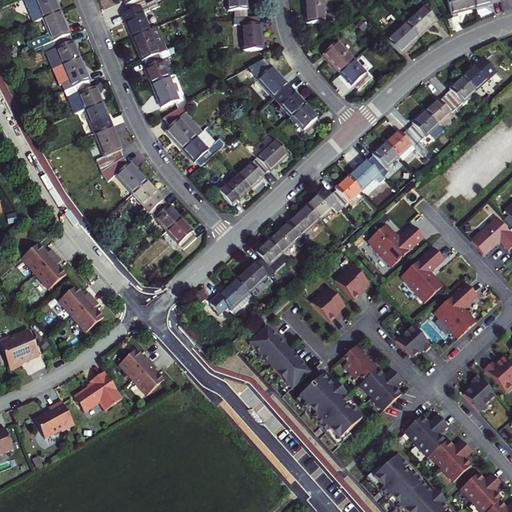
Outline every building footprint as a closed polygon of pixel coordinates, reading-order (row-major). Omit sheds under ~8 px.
[(54,0),(26,0),(35,21),(42,17),(59,10),(54,0)] [(129,15),(144,9),(140,0),(120,0),(122,2),(125,9),(126,9),(129,15)] [(229,0),(230,14),(248,13),(247,0),(229,0)] [(323,25),(321,0),(320,0),(303,1),(304,13),(304,26),(323,25)] [(474,12),(471,0),(454,0),(446,3),(452,20),(464,16),(474,12)] [(471,0),(474,12),(488,7),(492,6),(491,3),(499,1),(498,0),(471,0)] [(126,33),(130,42),(149,33),(143,18),(156,12),(153,5),(144,9),(129,15),(132,22),(123,26),(126,33)] [(422,7),(403,22),(416,36),(425,28),(434,21),(422,7)] [(65,25),(59,10),(42,17),(51,41),(68,33),(65,25)] [(249,18),(241,19),(244,53),(263,51),(261,37),(260,26),(259,26),(258,17),(249,18)] [(406,44),(416,36),(403,22),(383,39),(394,51),(400,47),(401,48),(406,44)] [(40,46),(49,67),(77,55),(73,44),(68,33),(51,41),(40,46)] [(141,63),(159,56),(149,33),(130,42),(135,54),(140,64),(141,63)] [(337,74),(350,61),(333,41),(319,54),(329,65),(337,74)] [(82,66),(77,55),(49,67),(56,84),(60,82),(63,90),(71,86),(88,79),(82,66)] [(170,80),(159,56),(141,63),(144,70),(143,71),(146,78),(150,88),(170,80)] [(355,90),(367,80),(350,61),(337,74),(343,80),(348,86),(349,85),(355,90)] [(464,81),(476,94),(496,76),(485,63),(477,70),(477,69),(473,73),(464,81)] [(257,78),(276,98),(287,87),(288,86),(279,76),(271,66),(257,78)] [(74,112),(84,108),(101,101),(97,92),(94,85),(91,87),(88,79),(71,86),(74,93),(67,96),(74,112)] [(170,80),(150,88),(155,99),(161,112),(180,103),(170,80)] [(445,99),(457,111),(476,94),(464,81),(455,89),(450,93),(450,94),(445,99)] [(293,92),(287,87),(276,98),(294,118),(307,106),(298,97),(294,91),(293,92)] [(426,114),(438,128),(457,111),(445,99),(439,104),(438,103),(435,106),(426,114)] [(84,108),(94,132),(111,124),(105,111),(101,101),(84,108)] [(294,118),(311,137),(323,126),(318,120),(319,119),(313,113),(307,106),(294,118)] [(438,128),(426,114),(418,121),(413,126),(413,127),(408,132),(420,144),(425,150),(431,146),(425,139),(438,128)] [(171,141),(181,152),(194,140),(172,115),(159,126),(171,141)] [(92,159),(97,170),(121,155),(117,149),(120,148),(116,136),(111,124),(94,132),(103,154),(92,159)] [(386,145),(398,159),(411,148),(414,150),(420,144),(408,132),(402,138),(398,134),(396,136),(386,145)] [(194,163),(200,169),(215,155),(225,145),(219,139),(213,145),(202,133),(194,140),(181,152),(187,159),(193,165),(194,163)] [(276,143),(257,161),(268,173),(269,174),(280,164),(288,156),(276,143)] [(368,163),(380,176),(398,159),(386,145),(377,153),(373,156),(374,158),(368,163)] [(113,173),(131,192),(145,180),(135,170),(127,161),(125,163),(121,155),(97,170),(106,180),(113,173)] [(257,161),(238,178),(250,191),(260,182),(263,179),(262,178),(268,173),(257,161)] [(349,179),(361,193),(374,181),(378,185),(384,180),(380,176),(368,163),(363,168),(362,167),(357,171),(349,179)] [(242,198),(250,191),(238,178),(219,195),(231,207),(236,202),(237,203),(242,198)] [(361,193),(349,179),(340,187),(335,191),(336,192),(330,197),(342,210),(361,193)] [(137,209),(143,216),(162,199),(153,189),(145,180),(131,192),(142,205),(137,209)] [(306,207),(318,220),(330,209),(336,215),(342,210),(330,197),(324,202),(319,196),(315,200),(306,207)] [(153,217),(165,231),(179,218),(170,208),(162,199),(143,216),(149,221),(153,217)] [(511,203),(503,211),(511,220),(511,203)] [(297,215),(287,224),(299,237),(318,220),(306,207),(297,215)] [(21,217),(14,215),(13,222),(20,224),(21,217)] [(185,225),(179,218),(165,231),(183,249),(195,238),(190,232),(191,231),(185,225)] [(510,247),(511,245),(511,235),(496,218),(470,241),(483,255),(499,241),(507,250),(510,247)] [(268,241),(281,254),(294,242),(298,248),(304,243),(299,237),(287,224),(278,233),(268,241)] [(418,235),(413,229),(400,241),(387,227),(369,244),(392,270),(424,242),(418,235)] [(68,255),(63,250),(58,244),(56,246),(52,241),(48,236),(43,240),(29,252),(55,283),(74,267),(70,262),(66,257),(68,255)] [(255,264),(267,276),(272,271),(285,259),(281,254),(268,241),(262,247),(256,253),(261,258),(255,264)] [(438,257),(432,251),(401,280),(424,305),(443,289),(430,275),(443,263),(438,257)] [(236,280),(248,293),(267,276),(255,264),(250,269),(249,268),(245,271),(236,280)] [(352,266),(335,282),(353,302),(360,296),(364,292),(363,292),(369,286),(352,266)] [(105,299),(100,294),(95,288),(93,289),(90,286),(85,280),(66,296),(92,327),(111,310),(106,304),(103,301),(105,299)] [(224,293),(218,298),(228,309),(234,316),(253,299),(248,293),(236,280),(227,288),(223,292),(224,293)] [(462,311),(475,299),(465,287),(433,315),(456,341),(475,324),(466,315),(462,311)] [(328,288),(311,304),(330,324),(337,317),(340,314),(339,314),(345,308),(328,288)] [(228,309),(218,298),(210,305),(220,316),(228,309)] [(431,347),(412,326),(395,341),(411,359),(418,353),(422,350),(424,353),(431,347)] [(40,356),(29,329),(10,336),(10,335),(0,339),(0,345),(10,370),(22,365),(21,363),(26,361),(40,356)] [(247,348),(257,358),(279,339),(274,334),(271,331),(267,334),(265,331),(247,348)] [(283,343),(279,339),(257,358),(268,370),(286,354),(283,351),(286,347),(283,343)] [(383,412),(402,395),(398,391),(395,387),(401,382),(391,370),(385,377),(381,372),(372,362),(363,352),(357,346),(343,359),(347,364),(343,367),(355,380),(359,377),(363,381),(360,385),(383,412)] [(157,367),(152,361),(147,355),(145,357),(141,353),(137,348),(118,365),(145,394),(163,378),(159,373),(155,368),(157,367)] [(286,354),(268,370),(279,381),(300,362),(296,357),(292,353),(288,356),(286,354)] [(504,392),(511,385),(511,367),(502,357),(492,366),(490,363),(488,365),(483,369),(504,392)] [(304,366),(300,362),(279,381),(290,393),(307,377),(304,374),(308,370),(304,366)] [(84,410),(100,400),(106,409),(123,397),(105,370),(91,380),(93,383),(89,386),(75,395),(84,410)] [(497,399),(478,378),(472,383),(473,385),(470,387),(468,389),(470,391),(464,397),(480,414),(497,399)] [(331,390),(322,380),(298,402),(304,409),(301,411),(305,416),(308,413),(314,420),(311,422),(318,429),(325,437),(327,434),(337,445),(347,435),(361,422),(351,412),(341,402),(345,398),(335,387),(331,390)] [(354,408),(345,398),(341,402),(351,412),(354,408)] [(75,423),(62,399),(50,406),(51,409),(47,412),(44,413),(44,412),(35,417),(45,436),(61,428),(64,429),(75,423)] [(295,405),(301,411),(304,409),(298,402),(295,405)] [(308,413),(305,416),(311,422),(314,420),(308,413)] [(428,423),(422,417),(403,434),(423,456),(426,453),(450,479),(468,462),(465,458),(462,456),(469,450),(459,439),(452,445),(449,442),(446,438),(444,441),(438,434),(444,429),(447,426),(437,415),(432,419),(428,423)] [(0,427),(0,452),(14,447),(5,425),(0,427)] [(327,434),(325,437),(336,450),(350,438),(347,435),(337,445),(327,434)] [(39,457),(33,459),(37,467),(42,464),(39,457)] [(381,471),(371,480),(381,491),(378,494),(382,498),(388,504),(391,501),(396,508),(394,510),(395,511),(444,511),(438,506),(442,502),(432,491),(428,494),(395,458),(381,471)] [(371,480),(381,471),(378,469),(366,480),(378,494),(381,491),(371,480)] [(478,473),(475,470),(457,487),(477,509),(474,511),(511,511),(511,497),(510,494),(500,503),(497,500),(494,496),(497,494),(493,490),(491,487),(498,482),(488,470),(481,476),(478,473)] [(391,501),(388,504),(394,510),(396,508),(391,501)] [(450,511),(442,502),(438,506),(444,511),(450,511)]
